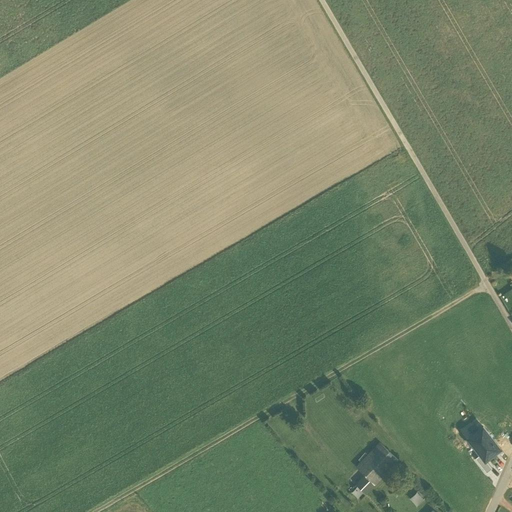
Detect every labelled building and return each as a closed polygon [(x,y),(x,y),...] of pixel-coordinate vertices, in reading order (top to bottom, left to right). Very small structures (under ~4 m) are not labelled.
[(490,408),(499,420),(502,418),(505,416),(495,404),(490,408)] [(477,419),(483,427),(493,440),(494,439),(509,427),(502,418),(499,420),(490,408),(477,419)] [(468,438),(481,454),(486,460),(501,449),(494,439),(493,440),(483,427),(468,438)] [(379,443),(356,468),(374,485),(397,460),(379,443)] [(475,458),(487,473),(492,468),(486,460),(481,454),(475,458)] [(411,497),(417,505),(425,499),(419,491),(411,497)]
